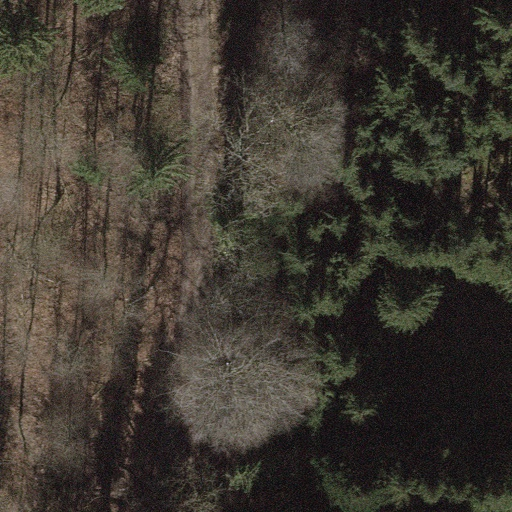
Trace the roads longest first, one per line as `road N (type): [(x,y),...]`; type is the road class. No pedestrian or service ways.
road 1 (track): [(191,0),(198,157),(165,481)]
road 2 (track): [(511,498),(417,487),(165,481)]
